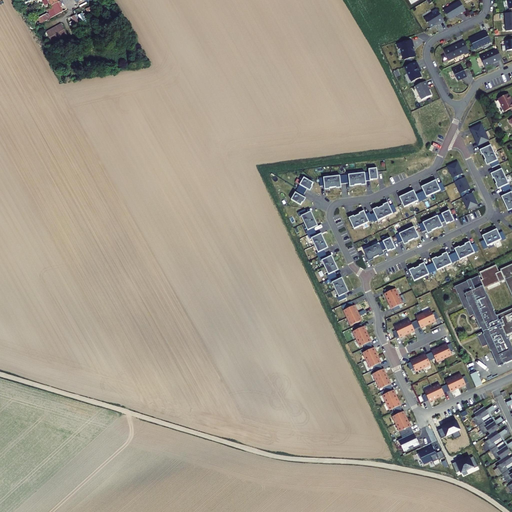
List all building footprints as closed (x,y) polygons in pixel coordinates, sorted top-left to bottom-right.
[(466,11),(459,1),(444,10),(449,20),(458,14),(462,13),(466,11)] [(62,6),(60,2),(52,6),(53,7),(48,10),(49,13),(47,14),(50,18),(63,11),(61,7),(62,6)] [(433,14),(424,19),(430,28),(438,24),(439,25),(444,21),(437,9),(432,12),(433,14)] [(71,17),(74,23),(79,20),(76,14),(71,17)] [(470,40),(474,50),(491,42),(486,31),(483,33),(470,40)] [(412,40),(397,44),(399,49),(401,49),(404,60),(415,57),(414,52),(413,51),(412,48),(413,48),(412,40)] [(464,41),(444,50),(449,61),(464,54),(465,55),(470,53),(464,41)] [(502,59),(497,49),(480,57),(485,66),(502,59)] [(417,62),(405,67),(412,82),(422,77),(417,67),(419,66),(417,62)] [(461,79),(467,77),(462,66),(453,71),(457,80),(461,79)] [(415,86),(422,100),(432,95),(429,90),(428,89),(427,87),(428,87),(426,81),(415,86)] [(511,109),(511,110),(511,109),(511,101),(508,94),(498,99),(504,112),(511,109)] [(479,145),(489,140),(481,124),(470,129),(476,142),(477,141),(479,145)] [(500,165),(491,145),(480,150),(482,155),(483,155),(486,160),(485,161),(487,165),(490,164),(492,168),(500,165)] [(458,162),(447,167),(467,210),(476,206),(473,199),(474,199),(472,193),(469,194),(468,191),(469,190),(466,183),(467,183),(465,178),(462,179),(461,175),(462,174),(459,168),(460,167),(458,162)] [(369,173),(319,179),(320,187),(325,186),(325,190),(330,189),(330,188),(336,187),(336,188),(342,188),(341,184),(350,183),(350,187),(355,186),(355,185),(361,184),(361,185),(367,185),(366,181),(378,179),(377,168),(368,169),(369,173)] [(502,170),(491,174),(493,179),(494,179),(496,184),(495,185),(497,189),(500,188),(502,192),(504,191),(506,195),(502,197),(508,211),(511,209),(511,188),(510,188),(502,170)] [(384,175),(387,182),(396,178),(393,171),(384,175)] [(304,177),(291,200),(301,205),(302,202),(303,203),(306,198),(303,196),(307,189),(310,191),(313,186),(312,186),(314,183),(304,177)] [(399,197),(404,207),(418,201),(419,203),(428,199),(427,197),(440,191),(441,192),(445,190),(442,183),(438,184),(436,180),(422,187),(424,191),(416,195),(414,191),(399,197)] [(349,218),(354,229),(373,220),(374,222),(378,221),(397,211),(393,204),(389,206),(388,203),(383,205),(383,206),(373,211),(374,213),(371,215),(370,212),(366,214),(364,211),(359,213),(360,214),(354,217),(354,216),(349,218)] [(307,213),(305,209),(298,213),(300,217),(301,217),(308,230),(306,231),(310,239),(312,239),(318,252),(316,253),(320,262),(322,261),(328,274),(327,275),(331,284),(332,283),(339,297),(337,297),(339,302),(346,298),(345,294),(349,292),(342,278),(338,280),(334,272),(339,270),(332,256),(328,258),(324,250),(328,248),(322,233),(317,235),(314,228),(318,226),(311,211),(307,213)] [(449,210),(419,224),(422,232),(426,230),(428,234),(433,231),(432,231),(438,228),(438,229),(443,227),(441,223),(445,222),(446,224),(449,223),(450,223),(454,221),(449,210)] [(414,227),(395,236),(399,243),(403,241),(404,245),(409,242),(409,241),(413,239),(414,240),(419,238),(414,227)] [(484,240),(480,242),(484,249),(488,247),(488,246),(501,239),(502,241),(506,239),(503,231),(499,233),(497,229),(482,236),(484,240)] [(391,238),(364,250),(369,261),(374,259),(374,258),(379,255),(379,256),(384,254),(383,251),(386,249),(387,251),(390,250),(391,251),(396,249),(391,238)] [(414,268),(409,270),(414,281),(479,251),(475,243),(471,245),(469,242),(464,244),(465,245),(460,248),(459,247),(454,249),(456,252),(448,256),(447,253),(442,255),(442,256),(437,258),(437,257),(432,260),(433,263),(425,267),(424,263),(419,266),(419,267),(414,269),(414,268)] [(511,360),(511,350),(505,335),(511,331),(511,263),(500,269),(511,296),(511,308),(494,316),(492,311),(494,310),(479,276),(454,287),(462,305),(464,309),(466,308),(467,312),(468,313),(472,311),(480,328),(481,328),(483,331),(476,334),(477,337),(482,347),(487,345),(490,351),(491,351),(498,367),(500,366),(500,367),(506,364),(506,363),(511,360)] [(390,287),(384,290),(385,293),(384,294),(388,301),(398,296),(395,289),(391,290),(390,287)] [(398,296),(388,301),(391,309),(392,308),(394,311),(400,309),(398,305),(402,304),(398,296)] [(346,304),(348,309),(345,310),(348,318),(354,315),(359,312),(355,305),(354,306),(352,301),(346,304)] [(354,315),(348,318),(352,325),(362,320),(360,316),(366,313),(365,310),(354,315)] [(431,311),(423,314),(428,325),(436,321),(435,320),(438,318),(435,312),(432,314),(431,311)] [(417,320),(414,322),(417,328),(420,327),(421,328),(428,325),(423,314),(416,318),(417,320)] [(410,320),(402,324),(407,334),(415,331),(414,329),(417,328),(414,322),(411,323),(410,320)] [(353,331),(357,339),(364,336),(367,334),(364,326),(363,327),(361,324),(355,327),(357,330),(353,331)] [(407,334),(402,324),(395,327),(396,330),(393,332),(396,338),(399,336),(400,338),(407,334)] [(364,336),(357,339),(360,346),(364,345),(365,348),(368,346),(371,345),(370,342),(371,341),(367,334),(364,336)] [(446,344),(439,347),(444,358),(451,354),(450,351),(453,350),(450,344),(447,345),(446,344)] [(363,353),(367,360),(373,357),(377,355),(374,348),(372,348),(371,345),(368,346),(365,348),(366,351),(363,353)] [(432,352),(429,354),(432,360),(435,358),(436,361),(444,358),(439,347),(431,351),(432,352)] [(432,360),(429,354),(426,355),(425,354),(418,357),(423,368),(430,364),(429,361),(432,360)] [(373,357),(367,360),(370,368),(373,366),(375,369),(378,368),(381,366),(379,363),(381,363),(377,355),(373,357)] [(423,368),(418,357),(410,361),(411,362),(408,364),(410,370),(414,368),(415,371),(423,368)] [(378,368),(375,369),(376,372),(373,374),(377,381),(383,378),(387,376),(384,369),(382,369),(381,366),(378,368)] [(473,381),(479,378),(477,371),(470,374),(473,381)] [(460,375),(453,378),(458,388),(465,385),(464,384),(468,382),(465,376),(462,378),(460,375)] [(383,378),(377,381),(380,389),(383,387),(385,390),(391,388),(389,384),(391,384),(387,376),(383,378)] [(458,388),(453,378),(446,381),(447,384),(444,386),(447,392),(450,390),(451,392),(458,388)] [(479,378),(473,381),(476,387),(482,384),(479,378)] [(447,392),(444,386),(441,387),(439,384),(432,388),(437,398),(444,395),(444,393),(447,392)] [(383,395),(386,403),(393,399),(397,398),(394,390),(392,391),(391,388),(385,390),(386,394),(383,395)] [(437,398),(432,388),(424,391),(426,394),(423,396),(425,402),(429,400),(429,402),(437,398)] [(393,399),(386,403),(390,410),(393,408),(395,412),(398,410),(401,409),(399,406),(401,405),(397,398),(393,399)] [(476,417),(472,419),(483,435),(487,432),(489,435),(487,437),(489,440),(484,443),(495,459),(499,457),(501,459),(498,461),(500,464),(496,467),(507,483),(511,480),(511,483),(507,487),(511,493),(511,473),(511,475),(505,467),(508,464),(509,465),(511,462),(511,461),(508,455),(511,453),(506,446),(502,448),(502,449),(499,451),(494,443),(496,440),(497,441),(500,438),(496,431),(499,429),(494,422),(490,425),(487,427),(481,419),(484,416),(484,417),(488,414),(483,407),(473,413),(476,417)] [(398,410),(395,412),(396,415),(393,416),(396,424),(407,419),(404,411),(402,412),(401,409),(398,410)] [(407,419),(396,424),(400,431),(403,430),(405,433),(411,430),(409,427),(411,426),(407,419)]
